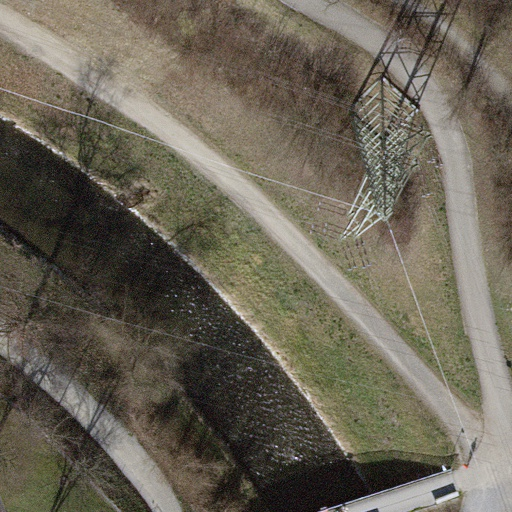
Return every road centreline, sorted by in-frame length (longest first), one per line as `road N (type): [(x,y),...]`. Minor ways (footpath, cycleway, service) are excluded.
road 1 (track): [(511,464),(457,416),(284,228),(171,129),(0,23)]
road 2 (track): [(319,0),(388,50),(447,127),(470,272),(511,442)]
road 3 (track): [(164,511),(85,414),(0,344)]
road 4 (track): [(402,0),(484,63),(511,100)]
